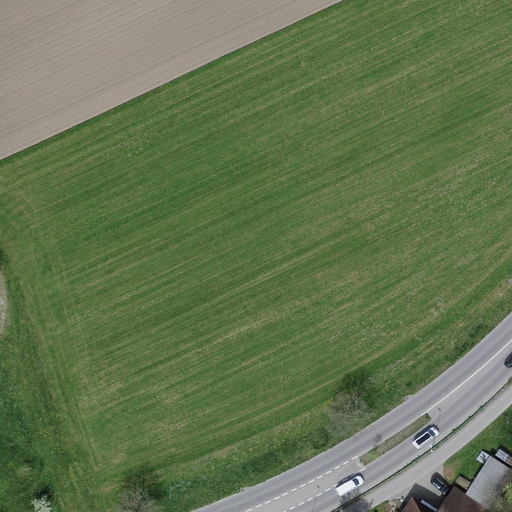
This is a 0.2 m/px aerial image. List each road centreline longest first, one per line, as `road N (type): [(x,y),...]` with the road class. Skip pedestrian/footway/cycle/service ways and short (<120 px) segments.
road 1 (secondary): [(266,511),(396,438),(511,339)]
road 2 (track): [(511,389),(352,511)]
